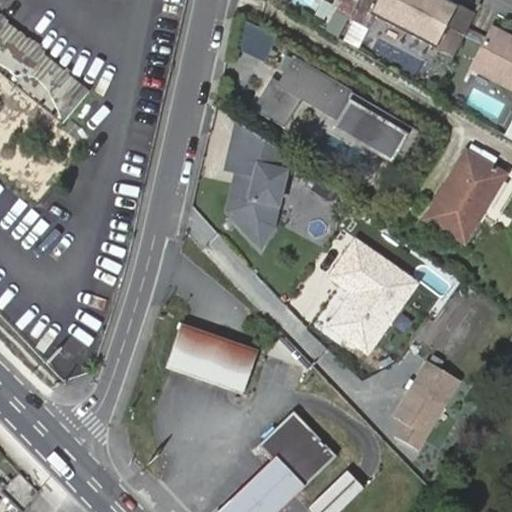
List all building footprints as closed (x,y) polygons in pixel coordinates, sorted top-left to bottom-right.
[(0,0),(0,169),(38,201),(84,143),(0,74),(0,0)] [(457,7),(443,0),(358,0),(356,6),(350,17),(367,25),(372,15),(436,48),(451,18),(457,7)] [(355,48),(367,25),(350,17),(339,39),(355,48)] [(453,58),(469,27),(451,18),(436,48),(453,58)] [(511,38),(491,28),(470,68),(511,90),(511,38)] [(271,77),(252,108),(284,127),(302,96),(335,116),(350,92),(285,53),(276,67),(284,72),(279,81),(271,77)] [(362,99),(350,92),(335,116),(347,124),(362,99)] [(430,140),(362,99),(347,124),(416,165),(430,140)] [(291,161),(249,131),(235,148),(229,169),(245,172),(242,183),(238,182),(230,211),(248,232),(261,226),(275,230),(291,161)] [(483,150),(471,143),(427,220),(466,243),(506,173),(478,156),(483,150)] [(261,226),(248,232),(261,248),(275,230),(261,226)] [(416,283),(356,241),(331,277),(353,293),(329,327),(368,354),(416,283)] [(253,351),(179,328),(165,370),(240,393),(253,351)] [(464,385),(428,363),(394,418),(405,424),(396,439),(421,455),(464,385)] [(274,459),(301,488),(333,458),(292,415),(260,445),(274,459)] [(276,511),(301,488),(274,459),(244,487),(218,511),(276,511)] [(333,511),(360,487),(344,470),(307,505),(312,511),(333,511)]
